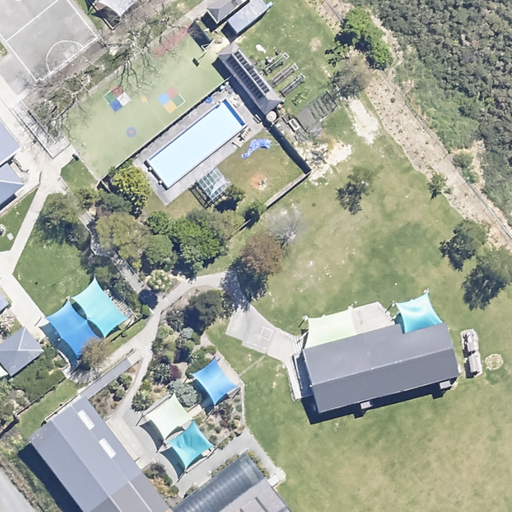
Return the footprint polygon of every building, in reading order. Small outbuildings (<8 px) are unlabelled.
[(248,0),(215,0),(205,9),(218,25),(248,0)] [(232,76),(202,39),(73,143),(103,180),(232,76)] [(243,129),(223,104),(150,163),(169,187),(243,129)] [(0,205),(24,187),(5,163),(18,152),(0,129),(0,205)] [(238,243),(235,212),(203,216),(207,246),(238,243)] [(123,320),(93,284),(49,320),(79,356),(123,320)] [(42,352),(12,316),(0,325),(0,361),(12,376),(42,352)] [(400,338),(397,325),(347,338),(351,351),(308,362),(321,412),(458,378),(445,327),(400,338)] [(239,386),(219,357),(194,376),(214,404),(239,386)] [(189,419),(171,394),(144,413),(161,438),(189,419)] [(288,511),(247,459),(177,511),(168,511),(80,397),(27,438),(83,511),(288,511)] [(213,450),(193,424),(166,445),(186,471),(213,450)]
